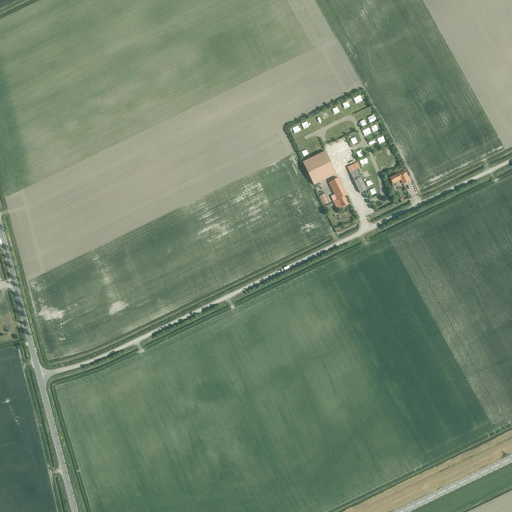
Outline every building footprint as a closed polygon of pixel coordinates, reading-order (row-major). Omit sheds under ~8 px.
[(325,152),(303,163),(314,185),(337,174),(325,152)] [(397,155),(391,157),(393,163),(399,160),(397,155)] [(357,163),(347,168),(350,173),(360,194),(367,190),(357,170),(360,168),(357,163)] [(390,178),(393,184),(401,180),(403,184),(409,181),(405,172),(398,175),(398,174),(390,178)] [(342,208),(349,204),(345,197),(347,196),(338,178),(329,183),(337,200),(334,202),(336,205),(340,203),(342,208)] [(319,196),(324,205),(328,203),(324,194),(319,196)]
